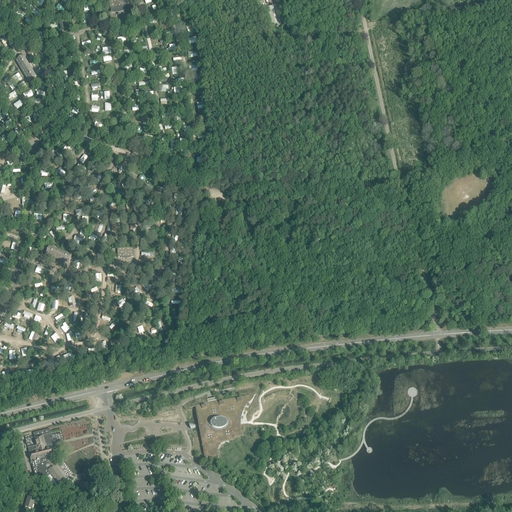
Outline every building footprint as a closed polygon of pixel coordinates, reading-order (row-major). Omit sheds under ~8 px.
[(128,0),(115,0),(108,2),(110,10),(116,9),(123,7),(129,6),(128,0)] [(271,27),(281,25),(277,6),(267,8),(271,27)] [(28,82),(37,77),(24,56),(16,60),(28,82)] [(49,246),(47,251),(45,255),(69,263),(72,254),(49,246)] [(134,257),(134,248),(117,248),(117,257),(124,257),(124,258),(127,258),(127,257),(134,257)] [(251,397),(251,396),(244,396),(236,396),(229,396),(224,397),(220,397),(215,398),(207,399),(206,400),(204,400),(203,401),(202,401),(200,402),(199,403),(198,404),(197,405),(196,407),(197,413),(200,427),(202,439),(206,459),(205,459),(206,459),(209,460),(212,460),(214,460),(217,461),(215,453),(215,452),(215,451),(215,450),(216,449),(216,448),(216,447),(217,446),(217,445),(218,444),(218,443),(219,443),(220,442),(221,441),(222,441),(223,441),(224,440),(225,440),(228,439),(229,439),(230,439),(231,438),(232,438),(234,437),(235,436),(237,435),(238,435),(240,434),(239,433),(238,430),(238,428),(238,425),(239,425),(239,421),(238,422),(238,419),(239,416),(240,413),(241,411),(242,408),(244,406),(245,403),(247,401),(249,400),(250,399),(250,398),(251,397)] [(54,466),(52,461),(53,461),(52,456),(50,448),(49,446),(53,445),(48,429),(32,434),(36,446),(27,449),(28,454),(30,462),(34,476),(39,475),(43,481),(43,480),(52,491),(66,480),(54,466)] [(22,453),(19,454),(26,479),(32,477),(31,472),(28,473),(22,453)] [(24,507),(32,509),(33,503),(34,503),(35,499),(28,496),(24,507)]
